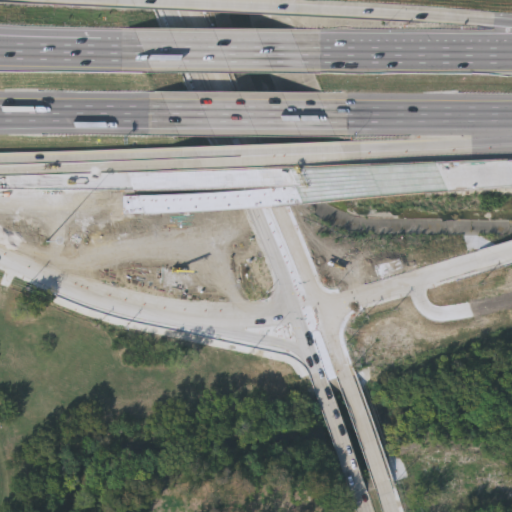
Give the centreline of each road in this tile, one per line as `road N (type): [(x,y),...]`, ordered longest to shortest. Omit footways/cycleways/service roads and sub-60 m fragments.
road 1 (secondary): [(125,204),(511,173)]
road 2 (motorway): [(116,179),(425,177)]
road 3 (motorway): [(511,51),(290,51)]
road 4 (secondary): [(169,0),(256,201)]
road 5 (motorway): [(495,21),(280,7)]
road 6 (secondary): [(277,195),(191,0)]
road 7 (secondary): [(346,379),(277,195)]
road 8 (secondary): [(256,201),(322,385)]
road 9 (secondary): [(0,257),(185,317)]
road 10 (motorway): [(327,114),(511,114)]
road 11 (motorway): [(167,159),(342,149)]
road 12 (motorway): [(0,113),(170,114)]
road 13 (motorway): [(0,165),(167,159)]
road 14 (secondary): [(322,307),(477,264)]
road 15 (motorway): [(170,114),(327,114)]
road 16 (motorway): [(290,51),(138,50)]
road 17 (motorway): [(280,7),(133,1)]
road 18 (secondary): [(185,317),(289,349),(315,366)]
road 19 (secondary): [(185,317),(297,315),(322,307)]
road 20 (motorway): [(342,149),(473,143)]
road 21 (motorway): [(138,50),(9,48)]
road 22 (secondary): [(0,202),(125,204)]
